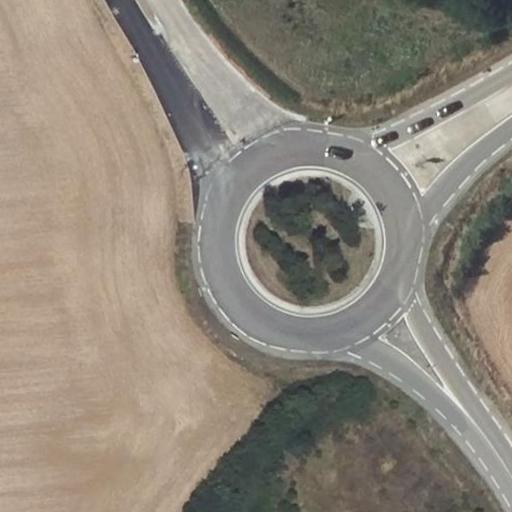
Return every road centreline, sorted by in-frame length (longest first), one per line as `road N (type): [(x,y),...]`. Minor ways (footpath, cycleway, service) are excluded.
road 1 (primary): [(221,193),(210,224),(221,289),(270,332),(302,339),(335,334)]
road 2 (secondary): [(138,0),(221,193)]
road 3 (secondary): [(281,147),(138,0)]
road 4 (primary): [(511,75),(353,155)]
road 5 (primary): [(335,334),(386,356),(474,424)]
road 6 (primary): [(474,424),(396,281)]
road 7 (primary): [(404,242),(449,182),(511,129)]
